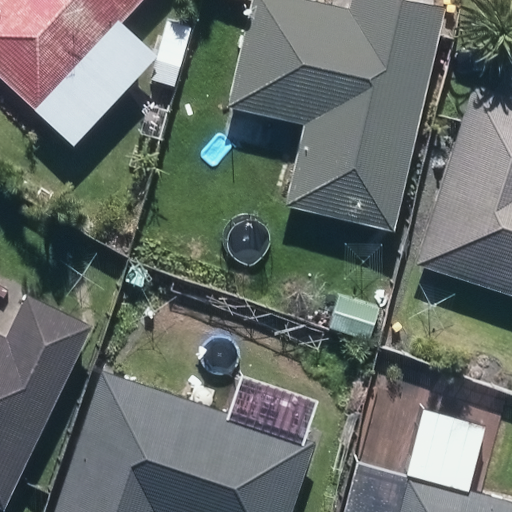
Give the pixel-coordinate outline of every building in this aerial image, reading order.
[(0,0),(0,86),(29,114),(135,0),(0,0)] [(275,205),(384,231),(436,10),(396,0),(341,0),(339,11),(295,0),(241,0),(217,105),(294,124),(275,205)] [(141,82),(166,88),(171,67),(148,59),(141,82)] [(511,100),(464,86),(407,265),(511,298),(511,100)] [(0,494),(80,325),(14,294),(0,325),(0,494)] [(318,326),(362,340),(372,309),(328,295),(318,326)] [(45,511),(282,511),(305,442),(92,371),(45,511)] [(511,511),(511,503),(396,472),(384,511),(511,511)]
